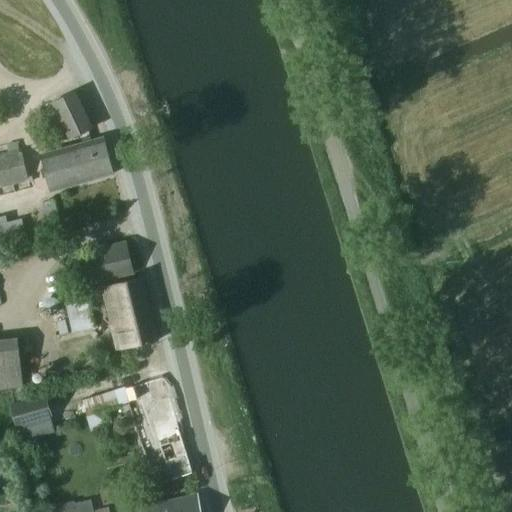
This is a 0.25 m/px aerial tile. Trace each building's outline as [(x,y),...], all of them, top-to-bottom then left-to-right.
[(51,103),(67,139),(93,128),(76,92),(51,103)] [(52,192),(113,175),(103,138),(42,155),(52,192)] [(7,146),(9,153),(0,154),(0,189),(28,183),(21,150),(18,150),(17,143),(7,146)] [(7,216),(0,217),(0,245),(14,241),(7,216)] [(90,284),(91,291),(104,288),(109,287),(108,279),(133,273),(126,242),(78,254),(86,285),(90,284)] [(109,287),(104,288),(114,349),(157,341),(145,279),(109,287)] [(56,338),(95,328),(88,300),(49,310),(56,338)] [(0,390),(23,388),(18,338),(0,339),(0,390)] [(126,390),(122,391),(126,403),(126,404),(138,437),(154,485),(191,473),(192,472),(178,425),(163,378),(126,390)] [(17,428),(53,418),(46,394),(10,404),(17,428)] [(201,511),(197,495),(142,509),(142,511),(201,511)] [(51,508),(52,511),(109,511),(109,508),(94,511),(93,511),(91,500),(74,504),(62,506),(51,508)]
